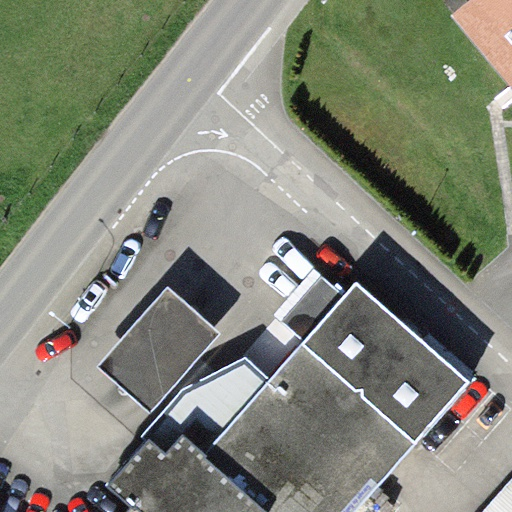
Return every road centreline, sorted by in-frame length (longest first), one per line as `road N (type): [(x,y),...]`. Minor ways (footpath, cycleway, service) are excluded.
road 1 (residential): [(511,390),(182,93)]
road 2 (primary): [(0,327),(182,93)]
